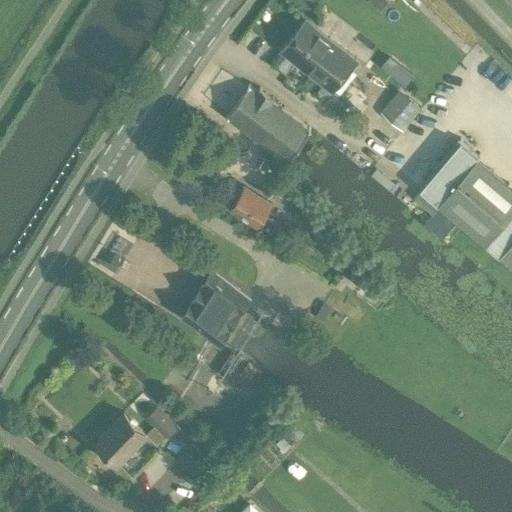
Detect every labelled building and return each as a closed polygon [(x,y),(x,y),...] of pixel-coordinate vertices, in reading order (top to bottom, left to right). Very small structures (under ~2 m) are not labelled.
[(306,19),(282,51),(332,90),(356,58),(306,19)] [(227,117),(287,161),(311,128),(271,99),(273,97),(258,86),(256,89),(250,85),(227,117)] [(421,188),(413,197),(432,213),(426,220),(425,222),(443,238),(445,236),(458,220),(511,266),(511,185),(472,152),(474,149),(461,138),(460,139),(461,141),(421,188)] [(258,225),(258,224),(270,232),(276,223),(264,215),(271,203),(244,186),(231,208),(258,225)] [(215,267),(183,317),(221,340),(252,290),(215,267)] [(147,418),(165,436),(177,424),(159,406),(147,418)] [(95,442),(119,465),(149,435),(125,411),(95,442)] [(263,511),(251,500),(239,511),(263,511)]
